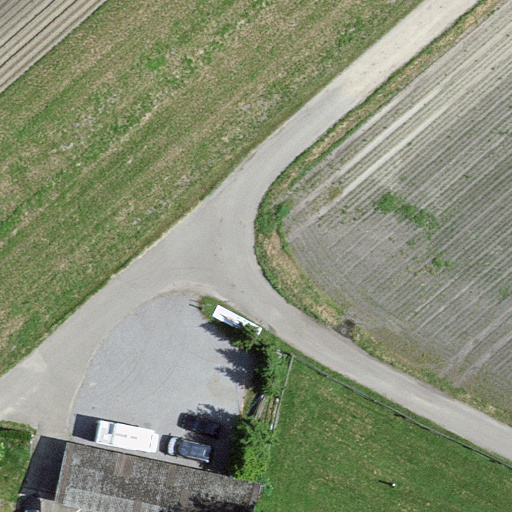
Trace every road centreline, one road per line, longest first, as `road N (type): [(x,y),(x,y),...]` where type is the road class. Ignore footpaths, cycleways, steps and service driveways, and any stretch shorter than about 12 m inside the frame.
road 1 (unclassified): [(465,0),(213,219),(252,307),(511,448)]
road 2 (track): [(213,219),(0,395)]
